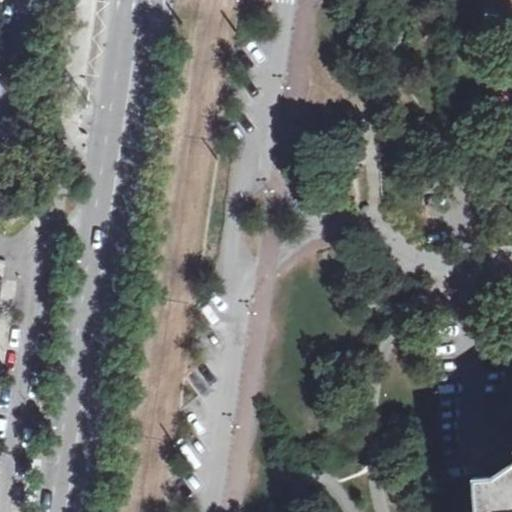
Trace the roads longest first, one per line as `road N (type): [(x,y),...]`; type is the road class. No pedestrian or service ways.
road 1 (residential): [(208,511),(283,0)]
road 2 (secondary): [(71,511),(146,0)]
